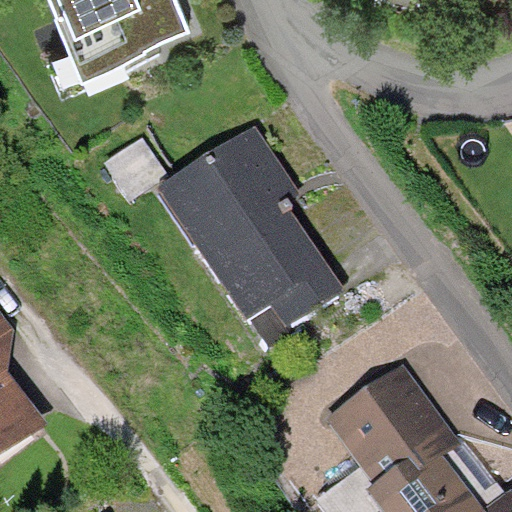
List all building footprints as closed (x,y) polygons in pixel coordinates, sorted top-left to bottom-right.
[(191,22),(182,0),(55,0),(83,66),(191,22)] [(257,128),(159,192),(261,346),(344,292),(291,211),(295,208),(291,202),(302,195),(298,189),(257,128)] [(0,465),(50,427),(7,374),(10,359),(15,331),(0,311),(0,465)] [(376,491),(455,434),(406,367),(327,422),(376,491)] [(455,434),(376,491),(369,495),(382,511),(511,511),(511,491),(506,496),(485,511),(477,500),(445,457),(462,445),(459,441),(455,434)] [(464,438),(459,441),(462,445),(445,457),(477,500),(485,511),(506,496),(464,438)]
